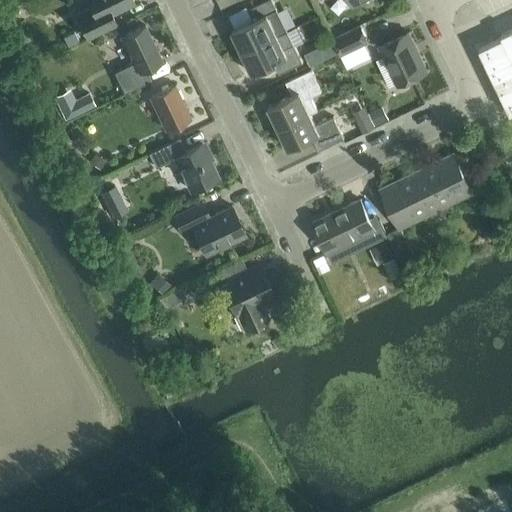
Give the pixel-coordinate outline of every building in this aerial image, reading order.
[(88,38),(117,24),(112,14),(135,3),(133,0),(89,0),(92,7),(77,14),(88,38)] [(254,20),(233,31),(243,52),(288,31),(282,17),(273,0),(269,0),(249,10),(254,20)] [(124,93),(152,80),(146,68),(162,61),(145,25),(123,36),(135,62),(114,72),(124,93)] [(369,42),(369,41),(362,26),(335,38),(343,54),(369,42)] [(76,29),(62,35),(67,45),(80,38),(76,29)] [(254,74),(275,63),(280,74),(304,63),(295,44),(288,31),(243,52),(254,74)] [(410,33),(382,46),(381,47),(399,85),(429,71),(410,33)] [(333,38),(319,44),(324,54),(338,47),(333,38)] [(319,44),(306,51),(312,64),(326,57),(324,54),(319,44)] [(269,106),(279,128),(311,113),(318,110),(312,96),(323,91),(312,70),(287,82),(293,95),(269,106)] [(167,129),(190,118),(174,84),(151,95),(167,129)] [(74,99),(58,107),(64,119),(94,104),(88,92),(74,99)] [(383,105),(369,111),(376,125),(389,118),(383,105)] [(317,125),(311,113),(279,128),(290,149),(314,137),(320,150),(345,138),(335,117),(317,125)] [(370,118),(360,123),(365,133),(375,128),(370,118)] [(179,138),(149,153),(156,167),(175,158),(191,190),(218,177),(202,144),(186,151),(179,138)] [(95,151),(89,159),(99,166),(104,158),(95,151)] [(455,154),(383,189),(401,226),(473,191),(455,154)] [(115,183),(100,191),(107,204),(122,197),(115,183)] [(381,242),(389,238),(382,224),(381,224),(379,220),(372,223),(361,199),(313,222),(328,252),(376,229),(381,242)] [(192,225),(205,254),(246,235),(232,205),(209,216),(203,202),(174,216),(181,230),(192,225)] [(400,227),(386,233),(389,238),(401,264),(414,258),(400,227)] [(387,241),(371,248),(379,264),(395,257),(387,241)] [(238,314),(245,330),(268,319),(259,300),(274,293),(260,264),(236,275),(237,278),(223,285),(237,315),(238,314)] [(159,272),(152,280),(164,290),(171,282),(159,272)] [(171,293),(160,298),(165,309),(176,304),(171,293)]
